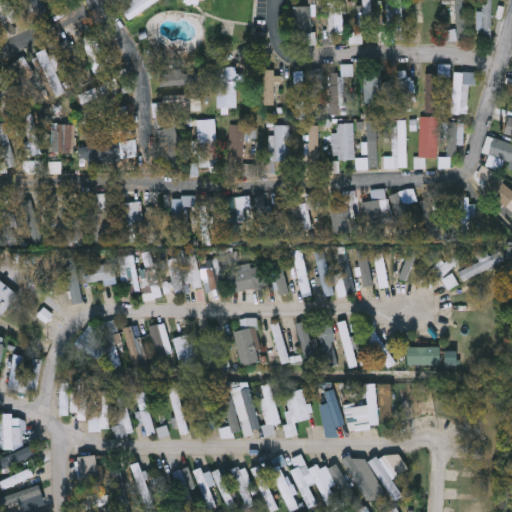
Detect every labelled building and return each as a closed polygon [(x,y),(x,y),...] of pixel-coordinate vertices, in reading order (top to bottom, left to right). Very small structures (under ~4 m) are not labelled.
[(29,0),(41,0),(47,10),(38,15),(29,0)] [(157,0),(130,18),(122,7),(132,0),(157,0)] [(343,0),(343,33),(334,33),(334,0),(343,0)] [(421,31),(417,0),(430,0),(434,30),(421,31)] [(492,0),(492,37),(480,37),(480,11),(483,11),(483,0),(492,0)] [(393,1),(402,1),(402,31),(393,31),(393,1)] [(296,6),(313,6),(313,43),(296,43),(296,6)] [(333,29),(332,40),(321,40),(322,29),(333,29)] [(361,44),(361,34),(353,34),(353,44),(361,44)] [(108,68),(98,73),(80,40),(90,35),(108,68)] [(60,44),(70,39),(92,83),(82,88),(60,44)] [(66,93),(56,97),(37,52),(47,48),(66,93)] [(45,99),(35,105),(10,65),(20,59),(45,99)] [(237,64),(232,115),(216,114),(221,62),(237,64)] [(353,64),(353,111),(341,111),(341,114),(328,114),(329,73),(341,74),(341,64),(353,64)] [(151,76),(158,75),(157,68),(150,68),(151,76)] [(275,105),(263,105),(263,69),(275,69),(275,105)] [(411,70),(412,111),(400,111),(399,70),(411,70)] [(203,71),(203,84),(162,84),(162,71),(203,71)] [(304,71),(306,119),(296,119),(294,71),(304,71)] [(467,113),(453,113),(454,72),(476,72),(475,85),(469,85),(467,113)] [(383,105),(365,106),(364,74),(383,74),(383,105)] [(436,74),(436,111),(426,111),(426,74),(436,74)] [(0,105),(0,75),(17,109),(5,115),(0,105)] [(79,96),(114,79),(119,89),(84,106),(79,96)] [(163,96),(201,93),(201,104),(154,107),(153,105),(163,105),(163,96)] [(128,108),(129,117),(83,123),(82,113),(128,108)] [(19,117),(29,113),(44,152),(34,156),(19,117)] [(216,120),(217,167),(199,168),(197,120),(216,120)] [(393,156),(393,121),(407,120),(407,168),(384,168),(384,156),(393,156)] [(376,163),(366,163),(366,121),(376,121),(376,163)] [(429,157),(429,122),(437,122),(437,157),(429,157)] [(458,122),(458,157),(448,157),(448,122),(458,122)] [(333,134),(338,134),(338,123),(355,123),(355,158),(333,158),(333,134)] [(75,125),(75,152),(58,152),(58,125),(75,125)] [(256,139),(245,138),(244,166),(228,165),(229,125),(256,126),(256,139)] [(272,161),(272,125),(291,125),(291,161),(272,161)] [(184,162),(165,166),(158,130),(177,126),(184,162)] [(308,126),(318,126),(318,160),(308,160),(308,126)] [(511,162),(483,153),(489,136),(511,143),(511,162)] [(81,147),(120,147),(120,158),(81,158),(81,147)] [(425,168),(415,168),(415,157),(425,157),(425,168)] [(58,163),(58,172),(50,172),(50,163),(58,163)] [(388,214),(381,215),(382,225),(368,227),(364,202),(373,201),(372,191),(385,189),(388,214)] [(52,212),(52,213),(45,198),(64,190),(85,237),(67,244),(52,212)] [(113,192),(115,207),(99,209),(98,194),(113,192)] [(320,208),(310,209),(312,230),(303,231),(300,204),(307,203),(306,194),(318,193),(320,208)] [(195,206),(184,206),(184,244),(174,244),(174,197),(195,197),(195,206)] [(238,198),(240,243),(230,244),(228,199),(238,198)] [(456,198),(470,198),(470,228),(456,228),(456,198)] [(437,233),(427,234),(423,200),(433,199),(437,233)] [(341,235),(331,235),(330,201),(340,201),(341,235)] [(260,244),(253,207),(264,205),(270,242),(260,244)] [(201,207),(210,207),(210,245),(201,245),(201,207)] [(156,242),(147,242),(147,208),(156,208),(156,242)] [(491,256),(503,251),(507,262),(464,280),(460,271),(480,263),(476,252),(487,247),(491,256)] [(313,295),(302,298),(291,251),(302,249),(313,295)] [(181,254),(192,250),(203,286),(192,289),(181,254)] [(335,295),(325,298),(313,252),(323,250),(335,295)] [(372,252),(382,250),(390,286),(380,288),(372,252)] [(162,297),(148,301),(137,254),(151,251),(162,297)] [(345,295),(336,256),(346,253),(356,293),(345,295)] [(267,256),(278,254),(289,292),(278,295),(267,256)] [(360,294),(353,257),(368,255),(374,291),(360,294)] [(417,258),(407,281),(399,278),(410,255),(417,258)] [(124,258),(132,256),(141,290),(133,292),(124,258)] [(72,304),(64,259),(74,257),(82,302),(72,304)] [(185,290),(175,293),(166,260),(176,257),(185,290)] [(211,268),(210,259),(219,258),(224,288),(208,292),(204,269),(211,268)] [(235,292),(230,266),(246,263),(248,270),(260,267),(264,286),(235,292)] [(438,280),(433,275),(447,263),(451,268),(438,280)] [(0,313),(0,281),(1,280),(20,296),(3,316),(0,313)] [(242,365),(235,331),(242,329),(240,320),(254,317),(264,360),(242,365)] [(123,365),(114,368),(105,337),(109,336),(105,323),(115,320),(119,331),(118,331),(122,343),(116,344),(123,365)] [(360,365),(351,368),(337,323),(347,320),(360,365)] [(297,323),(307,321),(319,368),(308,371),(297,323)] [(292,361),(282,364),(270,325),(279,322),(292,361)] [(152,325),(166,323),(173,363),(158,366),(152,325)] [(99,331),(93,339),(106,348),(98,360),(76,344),(90,324),(99,331)] [(340,365),(329,368),(318,328),(329,325),(340,365)] [(136,338),(142,337),(151,371),(136,374),(125,328),(133,326),(136,338)] [(223,368),(209,329),(219,326),(232,364),(223,368)] [(396,364),(387,369),(370,338),(379,333),(396,364)] [(177,336),(197,335),(197,362),(178,363),(177,336)] [(409,365),(409,347),(442,347),(442,365),(409,365)] [(7,387),(17,353),(27,356),(17,390),(7,387)] [(41,359),(38,391),(30,390),(33,359),(41,359)] [(61,382),(70,382),(70,414),(61,414),(61,382)] [(86,417),(75,417),(76,392),(80,392),(81,382),(88,382),(86,417)] [(280,423),(275,424),(277,435),(267,437),(260,397),(264,396),(261,385),(273,383),(280,423)] [(378,384),(380,425),(370,425),(368,384),(378,384)] [(237,404),(245,402),(240,389),(249,386),(263,429),(246,434),(237,404)] [(170,389),(179,387),(189,433),(180,435),(170,389)] [(210,430),(198,390),(207,387),(220,427),(210,430)] [(241,435),(226,439),(214,392),(229,388),(241,435)] [(284,425),(289,424),(286,411),(290,411),(286,393),(307,389),(313,419),(297,422),(299,435),(286,437),(284,425)] [(320,406),(328,404),(325,392),(336,389),(346,426),(338,428),(339,435),(329,437),(320,406)] [(100,412),(101,391),(110,392),(108,431),(90,430),(91,412),(100,412)] [(155,428),(168,425),(170,435),(161,437),(160,433),(146,435),(137,394),(147,392),(155,428)] [(118,395),(130,395),(130,435),(115,435),(115,425),(118,425),(118,395)] [(360,423),(348,425),(346,409),(357,407),(360,423)] [(14,427),(20,427),(20,447),(0,447),(0,413),(14,413),(14,427)] [(35,455),(4,466),(1,458),(32,448),(35,455)] [(99,456),(99,484),(80,484),(80,456),(99,456)] [(395,501),(370,461),(379,456),(404,496),(395,501)] [(156,507),(146,510),(131,465),(141,462),(156,507)] [(320,464),(340,502),(329,507),(310,469),(320,464)] [(228,510),(218,484),(211,487),(218,507),(209,510),(196,475),(221,466),(236,507),(228,510)] [(233,470),(244,466),(257,504),(246,508),(233,470)] [(270,511),(254,469),(262,466),(278,509),(270,511)] [(3,488),(1,480),(33,469),(36,477),(3,488)] [(195,502),(185,505),(174,473),(185,470),(195,502)] [(176,505),(166,508),(157,477),(166,474),(176,505)] [(91,499),(108,493),(111,501),(94,507),(91,499)]
